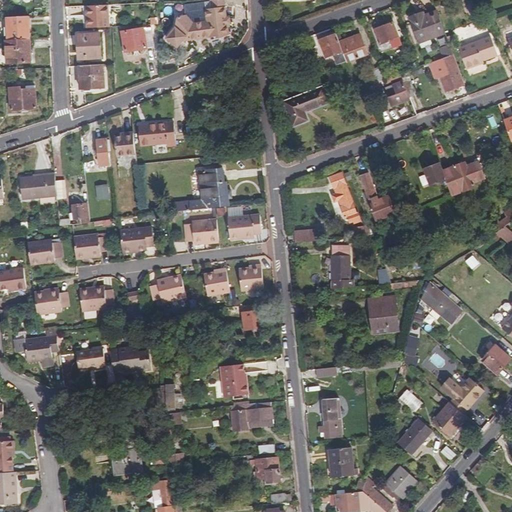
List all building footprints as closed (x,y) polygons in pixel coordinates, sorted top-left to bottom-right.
[(230,37),(226,0),(210,1),(211,10),(205,11),(207,23),(194,24),(187,16),(178,17),(176,26),(167,39),(178,47),(184,39),(202,36),(205,38),(219,37),(219,39),(230,37)] [(86,6),(87,28),(107,27),(107,5),(86,6)] [(487,5),(482,6),(485,16),(491,14),(487,5)] [(446,35),(437,12),(424,16),(421,17),(420,13),(408,17),(419,44),(446,35)] [(29,39),(28,16),(7,17),(8,40),(29,39)] [(400,38),(394,23),(376,30),(382,44),(400,38)] [(155,47),(151,28),(122,33),(125,53),(155,47)] [(101,58),(100,34),(78,35),(79,59),(101,58)] [(315,35),(306,38),(311,50),(319,47),(315,35)] [(341,43),(337,35),(325,39),(326,42),(322,44),(327,58),(335,55),(339,65),(347,61),(341,43)] [(347,61),(348,63),(368,55),(361,36),(341,43),(347,61)] [(497,54),(491,37),(459,48),(466,69),(483,62),(482,60),(497,54)] [(30,62),(29,39),(8,40),(6,40),(7,63),(30,62)] [(443,58),(453,54),(449,43),(439,47),(443,58)] [(445,63),(455,59),(453,54),(443,58),(437,60),(439,65),(442,64),(445,72),(448,71),(445,63)] [(446,91),(464,84),(455,59),(445,63),(448,71),(445,72),(440,74),(446,91)] [(411,60),(403,63),(406,69),(413,67),(411,60)] [(103,65),(79,66),(80,88),(104,87),(103,65)] [(370,71),(375,84),(386,80),(381,68),(370,71)] [(404,80),(405,82),(410,80),(407,72),(402,74),(404,80)] [(391,105),(411,98),(410,96),(405,82),(404,80),(388,86),(390,89),(386,91),(391,105)] [(405,82),(410,96),(416,94),(411,80),(410,80),(405,82)] [(18,87),(10,87),(11,110),(35,108),(34,86),(25,87),(25,89),(18,90),(18,87)] [(329,103),(323,87),(283,103),(292,127),(308,120),(305,112),(329,103)] [(206,91),(199,101),(201,103),(200,104),(202,107),(206,103),(211,100),(214,101),(216,99),(206,91)] [(172,144),(169,120),(139,124),(141,144),(166,140),(167,145),(172,144)] [(136,156),(134,135),(125,136),(125,138),(122,138),(116,139),(118,158),(136,156)] [(111,153),(110,141),(107,141),(107,140),(97,141),(99,166),(107,166),(107,169),(110,169),(108,153),(111,153)] [(443,170),(440,163),(424,168),(430,186),(446,181),(443,170)] [(443,170),(446,181),(453,197),(474,189),(472,185),(484,180),(478,163),(466,167),(464,163),(443,170)] [(216,208),(228,207),(227,199),(234,199),(234,197),(234,192),(232,191),(226,191),(224,169),(202,171),(205,200),(191,202),(192,210),(216,208)] [(346,218),(355,215),(358,214),(342,172),(330,176),(337,193),(333,194),(336,201),(342,199),(344,205),(342,207),(346,218)] [(379,199),(368,173),(361,176),(378,219),(395,213),(389,195),(379,199)] [(56,186),(55,176),(21,180),(23,201),(57,198),(56,186)] [(57,198),(58,203),(65,203),(63,185),(56,186),(57,198)] [(108,201),(107,189),(98,190),(99,201),(108,201)] [(182,203),(183,211),(192,210),(191,202),(182,203)] [(86,219),(86,224),(91,224),(89,205),(75,206),(75,220),(86,219)] [(262,234),(261,216),(229,219),(230,240),(256,238),(256,235),(262,234)] [(496,233),(505,227),(511,223),(508,217),(493,228),(496,233)] [(195,244),(219,242),(217,219),(193,222),(193,226),(186,226),(187,241),(194,240),(195,244)] [(356,236),(373,234),(370,225),(355,227),(356,236)] [(151,227),(120,230),(122,252),(146,249),(146,245),(153,244),(151,227)] [(496,233),(491,236),(496,241),(500,237),(510,245),(511,242),(511,235),(505,227),(496,233)] [(295,232),(296,242),(320,240),(319,229),(295,232)] [(74,238),(77,259),(101,256),(101,252),(108,251),(107,237),(99,237),(99,234),(74,238)] [(29,244),(32,265),(56,262),(56,259),(63,258),(61,240),(29,244)] [(333,245),(334,288),(351,287),(350,245),(333,245)] [(419,255),(408,259),(411,268),(423,264),(419,255)] [(474,255),(466,261),(473,270),(481,264),(474,255)] [(26,288),(23,267),(15,268),(15,270),(0,271),(0,288),(12,287),(12,290),(26,288)] [(268,290),(265,268),(257,269),(257,271),(243,272),(246,293),(268,290)] [(232,292),(230,272),(222,273),(222,276),(206,277),(208,297),(232,294),(232,292)] [(187,295),(182,276),(158,282),(158,285),(151,287),(154,299),(162,297),(162,300),(187,295)] [(416,280),(390,283),(391,289),(416,287),(416,280)] [(423,299),(431,284),(431,283),(428,281),(420,297),(423,299)] [(424,300),(421,303),(429,310),(432,307),(452,324),(463,312),(431,284),(423,299),(424,300)] [(80,290),(83,311),(107,308),(107,305),(114,304),(113,290),(105,291),(104,288),(80,290)] [(36,293),(38,307),(39,314),(62,311),(62,308),(70,307),(68,293),(61,294),(60,290),(36,293)] [(232,294),(233,306),(242,305),(241,299),(238,299),(237,291),(232,292),(232,294)] [(399,331),(396,297),(370,300),(374,334),(399,331)] [(233,306),(226,307),(226,312),(242,311),(243,319),(243,328),(243,329),(263,327),(261,303),(242,305),(233,306)] [(511,305),(511,307),(511,317),(503,328),(511,336),(511,305)] [(415,321),(424,323),(426,314),(417,312),(415,321)] [(243,328),(243,319),(235,320),(236,329),(243,328)] [(51,350),(59,350),(57,335),(24,339),(27,359),(42,357),(42,359),(52,358),(51,350)] [(422,337),(410,335),(408,343),(418,346),(415,358),(405,355),(404,361),(408,366),(417,368),(420,358),(417,357),(422,337)] [(408,343),(405,355),(415,358),(418,346),(408,343)] [(511,358),(497,345),(483,361),(499,374),(511,358)] [(111,351),(114,376),(122,375),(122,372),(127,371),(127,373),(138,372),(138,369),(141,369),(141,371),(144,373),(152,372),(149,353),(140,354),(139,347),(111,351)] [(105,367),(103,348),(76,352),(78,367),(92,366),(92,369),(105,367)] [(396,369),(401,368),(403,363),(353,367),(354,372),(396,369)] [(222,366),(224,386),(228,386),(229,397),(249,394),(248,379),(246,379),(244,364),(222,366)] [(337,368),(317,370),(318,378),(337,376),(337,368)] [(390,390),(395,390),(401,368),(396,369),(390,390)] [(419,384),(405,371),(400,376),(415,389),(419,384)] [(438,386),(440,387),(448,378),(446,376),(438,386)] [(450,397),(466,411),(483,392),(467,377),(459,387),(448,378),(440,387),(451,397),(450,397)] [(162,389),(163,398),(165,413),(168,413),(167,408),(183,406),(182,393),(174,394),(173,384),(162,385),(162,389)] [(162,389),(147,391),(148,400),(163,398),(162,389)] [(408,391),(398,402),(408,411),(411,414),(414,411),(416,412),(423,403),(408,391)] [(337,409),(336,397),(322,399),(325,426),(320,427),(320,432),(325,432),(326,437),(341,436),(339,409),(337,409)] [(447,401),(463,415),(466,411),(450,397),(447,401)] [(398,402),(393,398),(390,405),(403,417),(408,411),(398,402)] [(449,437),(466,417),(463,415),(447,401),(431,420),(449,437)] [(273,425),(271,403),(232,406),(234,432),(249,430),(248,427),(273,425)] [(165,413),(165,440),(169,462),(184,461),(183,452),(174,453),(171,424),(181,423),(180,412),(168,413),(165,413)] [(412,455),(433,431),(420,421),(400,444),(412,455)] [(460,443),(465,438),(458,432),(453,437),(460,443)] [(123,436),(125,446),(139,444),(137,434),(123,436)] [(0,471),(13,471),(11,451),(14,450),(13,440),(0,440),(0,471)] [(139,444),(125,446),(125,452),(113,454),(116,474),(142,471),(139,444)] [(260,454),(275,452),(274,445),(259,446),(260,454)] [(441,452),(452,461),(457,454),(447,446),(441,452)] [(354,469),(352,448),(331,450),(333,477),(355,475),(354,469)] [(254,460),(247,460),(243,461),(244,466),(257,465),(258,478),(264,478),(265,482),(281,481),(278,457),(254,460)] [(418,482),(402,467),(386,485),(397,494),(400,497),(403,499),(418,482)] [(0,504),(16,503),(15,471),(13,471),(0,471),(0,504)] [(36,471),(19,473),(20,481),(37,479),(36,471)] [(377,484),(368,477),(367,482),(373,488),(377,484)] [(145,482),(145,486),(152,486),(152,489),(155,508),(158,508),(158,511),(172,511),(171,506),(175,505),(173,488),(171,488),(170,479),(145,482)] [(361,481),(358,492),(364,492),(367,482),(361,481)] [(364,492),(387,511),(389,511),(395,507),(373,488),(367,482),(364,492)] [(397,494),(386,485),(383,489),(394,498),(394,497),(397,494)] [(358,492),(337,495),(339,511),(342,511),(346,511),(345,511),(353,511),(353,510),(361,510),(361,507),(369,506),(375,511),(387,511),(364,492),(358,492)] [(272,495),(272,503),(287,501),(286,494),(272,495)]
